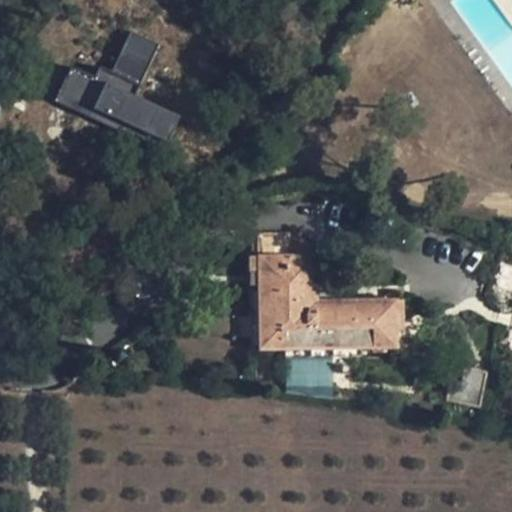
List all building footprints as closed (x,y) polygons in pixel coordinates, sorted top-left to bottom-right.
[(133,35),(107,87),(96,109),(122,122),(123,119),(136,126),(135,128),(166,143),(177,121),(146,105),(145,107),(132,101),(158,47),(133,35)] [(96,109),(107,87),(73,70),(58,99),(92,116),(96,109)] [(291,236),(258,236),(258,257),(260,350),(284,350),(284,358),(332,358),(361,357),(361,349),(396,348),(396,332),(396,301),(316,302),(316,255),(310,255),(305,244),(299,238),(291,236)] [(181,260),(169,237),(132,256),(145,279),(181,260)] [(250,350),(260,350),(258,257),(249,257),(250,350)] [(284,385),(333,384),(332,358),(284,358),(284,385)]
